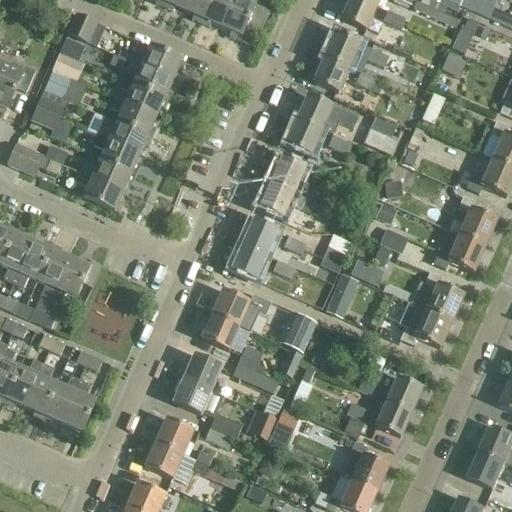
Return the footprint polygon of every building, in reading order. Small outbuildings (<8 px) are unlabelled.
[(162,11),(166,0),(150,0),(156,2),(154,7),(162,11)] [(173,10),(183,14),(188,0),(166,0),(162,11),(171,15),(173,10)] [(200,27),(211,0),(188,0),(183,14),(193,19),(191,23),(200,27)] [(211,26),(220,31),(233,0),(211,0),(200,27),(209,31),(211,26)] [(253,51),(269,15),(244,4),(245,0),(233,0),(220,31),(230,35),(228,40),(253,51)] [(350,0),(340,23),(359,31),(365,34),(375,10),(353,0),(350,0)] [(353,0),(375,10),(379,0),(353,0)] [(455,16),(458,9),(459,9),(463,0),(429,0),(428,4),(455,16)] [(487,22),(492,11),(477,4),(478,0),(463,0),(459,9),(487,22)] [(416,6),(412,13),(455,32),(459,24),(416,6)] [(492,11),(487,22),(510,31),(511,26),(511,19),(508,18),(492,11)] [(399,32),(404,22),(387,14),(382,24),(399,32)] [(67,38),(81,43),(87,46),(96,27),(76,18),(67,38)] [(467,21),(462,32),(473,37),(477,26),(467,21)] [(118,48),(125,38),(114,30),(107,40),(118,48)] [(484,30),(479,40),(485,43),(490,32),(484,30)] [(348,72),(359,48),(334,37),(324,62),(348,72)] [(63,48),(59,56),(78,64),(84,50),(65,41),(63,48)] [(185,66),(149,50),(139,45),(132,60),(130,65),(172,83),(176,73),(181,75),(185,66)] [(453,48),(451,53),(463,58),(465,53),(453,48)] [(382,70),(387,60),(370,53),(365,63),(382,70)] [(119,54),(117,59),(130,65),(132,60),(119,54)] [(83,68),(58,58),(51,75),(76,85),(83,68)] [(459,80),(465,66),(447,59),(441,73),(459,80)] [(337,97),(348,72),(324,62),(313,86),(337,97)] [(25,97),(33,78),(35,74),(23,70),(22,74),(2,65),(0,70),(0,108),(6,112),(15,92),(25,97)] [(167,93),(172,83),(130,65),(126,75),(136,79),(133,88),(169,103),(172,95),(167,93)] [(76,87),(51,76),(44,93),(69,103),(76,87)] [(372,94),(376,84),(359,77),(355,86),(372,94)] [(164,113),(169,103),(133,88),(128,97),(118,92),(113,102),(155,121),(160,111),(164,113)] [(432,97),(420,123),(432,128),(443,102),(432,97)] [(296,124),(321,135),(331,140),(337,126),(351,133),(356,122),(307,100),(296,124)] [(41,102),(36,113),(58,123),(63,111),(41,102)] [(151,131),(155,121),(113,102),(109,113),(119,117),(116,126),(152,141),(156,133),(151,131)] [(511,107),(505,104),(499,117),(511,122),(511,120),(511,107)] [(31,124),(50,132),(53,134),(58,123),(36,113),(31,124)] [(152,141),(116,126),(105,121),(97,140),(139,158),(143,148),(148,150),(152,141)] [(382,121),(372,148),(400,158),(410,131),(382,121)] [(310,160),(321,135),(296,124),(285,149),(310,160)] [(508,129),(496,124),(490,138),(501,143),(492,163),(511,172),(511,140),(505,137),(508,129)] [(414,131),(408,146),(416,150),(423,134),(414,131)] [(344,158),(349,147),(331,139),(326,151),(344,158)] [(135,168),(139,158),(97,140),(93,150),(103,155),(100,163),(135,179),(139,170),(135,168)] [(44,161),(42,160),(16,148),(7,168),(34,180),(38,170),(56,178),(61,168),(44,161)] [(49,149),(44,161),(61,168),(62,169),(67,157),(49,149)] [(408,154),(403,165),(412,169),(417,158),(408,154)] [(279,162),(268,187),(293,198),(294,197),(304,173),(279,162)] [(131,187),(135,179),(100,163),(95,173),(84,168),(80,176),(123,195),(127,185),(131,187)] [(505,201),(511,185),(511,172),(492,163),(483,184),(472,179),(465,192),(478,198),(481,191),(505,201)] [(123,195),(80,176),(76,187),(87,192),(83,201),(119,217),(123,207),(118,205),(123,195)] [(327,196),(332,184),(315,177),(310,188),(327,196)] [(258,211),(276,219),(282,222),(289,207),(317,219),(321,209),(294,197),(293,198),(268,187),(258,211)] [(458,239),(484,250),(495,223),(471,212),(475,205),(462,200),(457,214),(467,218),(458,239)] [(333,238),(327,251),(346,259),(351,247),(360,229),(348,223),(339,241),(333,238)] [(241,249),(266,260),(276,236),(252,225),(241,249)] [(4,233),(0,231),(0,265),(15,232),(6,229),(4,233)] [(24,236),(15,232),(0,265),(0,270),(7,273),(3,283),(13,287),(31,245),(22,241),(24,236)] [(386,233),(379,248),(400,257),(406,242),(386,233)] [(484,250),(458,239),(449,260),(438,255),(432,268),(445,273),(448,266),(472,277),(484,250)] [(287,240),(282,251),(300,259),(305,248),(287,240)] [(41,249),(31,245),(13,287),(24,292),(28,282),(35,285),(52,249),(43,245),(41,249)] [(61,253),(52,249),(35,285),(45,290),(40,300),(50,304),(69,262),(59,257),(61,253)] [(255,285),(266,260),(241,249),(230,274),(255,285)] [(379,250),(372,267),(383,271),(390,255),(380,251),(379,250)] [(319,269),(337,277),(346,259),(327,251),(322,262),(319,269)] [(81,287),(91,291),(101,270),(81,261),(79,266),(69,262),(50,304),(61,308),(65,297),(75,301),(81,287)] [(289,283),(294,272),(277,264),(272,275),(289,283)] [(356,264),(349,279),(363,285),(370,270),(356,264)] [(420,286),(411,308),(425,314),(450,325),(462,298),(438,288),(441,281),(429,275),(424,288),(420,286)] [(224,286),(211,318),(239,331),(249,335),(257,316),(265,319),(270,306),(224,286)] [(302,304),(320,312),(324,302),(307,294),(302,304)] [(334,295),(325,315),(339,322),(348,301),(334,295)] [(17,306),(6,301),(2,312),(12,317),(17,306)] [(408,307),(399,327),(405,330),(399,343),(411,349),(415,342),(439,352),(450,325),(425,314),(411,308),(408,307)] [(29,324),(39,329),(44,318),(33,313),(29,324)] [(292,316),(278,348),(301,358),(315,326),(292,316)] [(54,322),(44,318),(39,329),(50,333),(54,322)] [(211,318),(200,342),(229,355),(239,331),(211,318)] [(1,333),(11,338),(16,327),(6,322),(1,333)] [(11,338),(21,342),(26,332),(16,327),(11,338)] [(38,350),(48,354),(53,343),(43,339),(38,350)] [(48,354),(59,359),(64,348),(53,343),(48,354)] [(242,360),(238,369),(254,376),(258,367),(262,357),(246,350),(241,360),(242,360)] [(15,356),(5,352),(0,363),(0,405),(4,407),(20,371),(10,367),(15,356)] [(75,366),(78,367),(85,371),(90,360),(80,355),(75,366)] [(290,382),(301,360),(290,355),(280,377),(290,382)] [(372,357),(367,369),(380,375),(385,363),(372,357)] [(182,382),(211,395),(221,371),(193,359),(182,382)] [(96,375),(101,364),(90,360),(85,371),(96,375)] [(14,406),(23,411),(42,368),(32,364),(27,374),(20,371),(4,407),(12,411),(14,406)] [(258,367),(254,376),(260,379),(264,370),(258,367)] [(32,420),(41,424),(57,387),(47,382),(52,373),(42,368),(23,411),(34,415),(32,420)] [(260,379),(254,376),(238,369),(233,380),(273,399),(278,387),(260,379)] [(306,372),(301,383),(309,387),(314,375),(309,373),(306,371),(306,372)] [(79,384),(70,380),(65,390),(57,387),(41,424),(49,428),(51,423),(61,427),(79,384)] [(396,381),(385,406),(410,417),(421,392),(396,381)] [(211,395),(182,382),(172,407),(213,424),(209,433),(232,443),(237,431),(214,421),(223,400),(211,395)] [(356,394),(374,401),(379,391),(362,382),(356,394)] [(90,389),(79,384),(61,427),(71,432),(69,436),(79,440),(95,404),(85,400),(90,389)] [(511,384),(499,410),(511,415),(511,384)] [(346,417),(363,425),(368,414),(351,406),(346,417)] [(410,417),(385,406),(374,430),(399,441),(410,417)] [(282,413),(276,426),(292,433),(298,419),(282,413)] [(265,445),(275,423),(255,414),(245,437),(265,445)] [(361,426),(349,421),(343,435),(354,441),(361,426)] [(199,438),(183,431),(165,423),(155,446),(183,459),(190,443),(195,446),(199,438)] [(511,452),(511,438),(510,437),(491,429),(480,456),(505,467),(511,469),(511,454),(511,452)] [(205,443),(227,453),(234,455),(238,446),(232,443),(209,433),(205,443)] [(155,446),(144,471),(184,488),(190,474),(195,464),(183,459),(155,446)] [(348,460),(339,480),(350,485),(375,496),(387,469),(363,459),(366,451),(354,446),(348,460)] [(195,464),(216,473),(220,463),(200,454),(195,464)] [(493,494),(505,467),(480,456),(468,483),(493,494)] [(216,473),(195,464),(190,474),(235,494),(239,485),(215,474),(216,473)] [(368,511),(375,496),(350,485),(341,506),(330,501),(318,495),(312,508),(321,511),(368,511)] [(126,510),(129,511),(158,511),(160,509),(166,511),(170,502),(137,487),(126,510)] [(483,511),(478,509),(459,501),(454,511),(483,511)]
